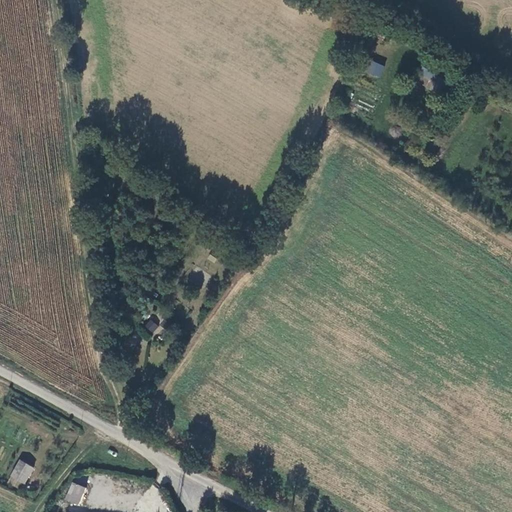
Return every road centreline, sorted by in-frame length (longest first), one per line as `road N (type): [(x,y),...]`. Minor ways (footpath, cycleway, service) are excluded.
road 1 (track): [(123,438),(71,217),(48,0)]
road 2 (unclassified): [(180,470),(0,369)]
